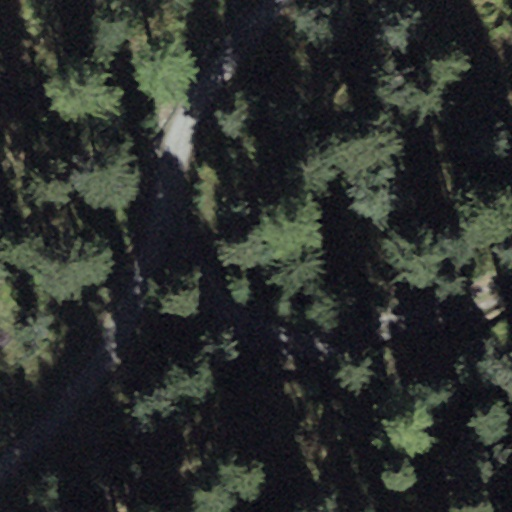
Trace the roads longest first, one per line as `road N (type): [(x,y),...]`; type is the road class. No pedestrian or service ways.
road 1 (track): [(0,468),(115,354),(192,78),(262,0)]
road 2 (track): [(511,279),(411,314),(285,320),(231,310),(195,284),(155,228)]
